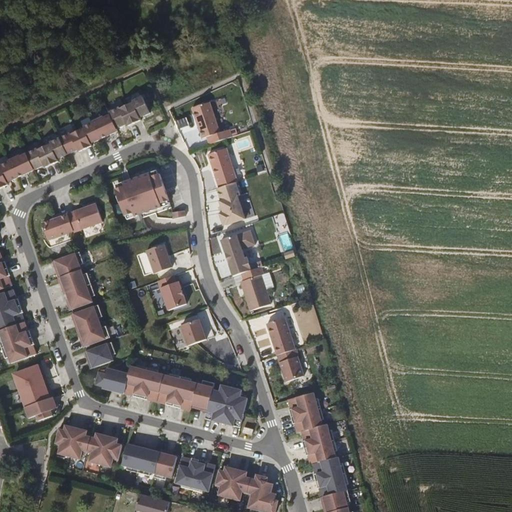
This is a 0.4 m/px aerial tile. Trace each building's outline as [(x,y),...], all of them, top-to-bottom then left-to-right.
[(144,117),(155,112),(148,96),(137,101),(137,102),(131,105),(139,122),(145,119),(144,117)] [(206,137),(224,131),(214,101),(197,106),(206,137)] [(132,125),(139,122),(131,105),(125,107),(124,107),(113,111),(114,114),(121,127),(131,123),(132,125)] [(122,130),(121,127),(114,114),(108,116),(97,120),(97,122),(104,138),(122,130)] [(95,142),(104,138),(97,122),(87,127),(81,130),(89,148),(96,145),(95,142)] [(82,151),(89,148),(81,130),(75,133),(74,132),(64,137),(71,153),(81,148),(82,151)] [(60,157),(71,153),(64,137),(53,142),(53,143),(47,145),(55,163),(62,160),(60,157)] [(48,166),(55,163),(47,145),(41,148),(40,147),(30,152),(37,168),(47,164),(48,166)] [(216,151),(237,165),(231,146),(215,151),(216,151)] [(238,171),(237,165),(216,151),(215,151),(213,152),(214,155),(238,171)] [(20,176),(37,168),(30,152),(23,155),(23,154),(12,159),(13,160),(20,176)] [(241,180),(238,171),(214,155),(223,186),(240,181),(241,180)] [(10,181),(20,176),(13,160),(2,165),(3,166),(0,166),(0,176),(5,186),(11,183),(10,181)] [(171,198),(172,198),(163,170),(154,174),(153,170),(135,177),(145,212),(165,204),(164,201),(171,198)] [(138,214),(145,212),(135,177),(127,181),(128,184),(120,187),(119,187),(128,214),(130,214),(137,211),(138,214)] [(231,224),(249,218),(241,194),(244,194),(240,181),(223,186),(221,187),(225,199),(223,199),(225,205),(227,211),(225,212),(224,212),(227,224),(231,223),(231,224)] [(77,229),(107,220),(100,200),(91,203),(92,204),(87,206),(72,212),(77,228),(77,229)] [(66,232),(77,228),(72,212),(61,215),(66,232)] [(52,237),(66,232),(61,215),(46,220),(52,237)] [(246,248),(259,243),(255,229),(224,239),(229,252),(232,251),(235,261),(232,262),(237,275),(255,269),(251,256),(249,257),(246,248)] [(158,272),(176,266),(167,242),(150,249),(158,272)] [(83,263),(87,261),(83,249),(72,253),(88,303),(96,300),(94,295),(98,294),(91,271),(86,272),(83,263)] [(11,276),(13,276),(8,262),(7,262),(5,263),(4,260),(5,259),(3,252),(0,253),(0,289),(15,286),(13,279),(11,279),(10,276),(11,276)] [(75,307),(88,303),(72,253),(56,259),(58,266),(61,266),(67,284),(64,285),(69,299),(72,298),(75,307)] [(64,285),(67,284),(61,266),(58,266),(64,285)] [(162,279),(173,309),(191,303),(183,280),(180,281),(177,274),(162,279)] [(254,309),(275,302),(265,274),(248,279),(252,292),(249,293),(254,309)] [(0,313),(23,306),(21,299),(20,300),(18,300),(17,298),(19,297),(16,290),(0,294),(0,313)] [(109,324),(105,326),(101,316),(106,315),(102,303),(90,308),(100,341),(113,336),(109,324)] [(0,325),(2,330),(28,322),(26,317),(24,317),(23,314),(25,314),(26,313),(23,306),(0,313),(0,325)] [(86,346),(100,341),(90,308),(74,313),(77,320),(79,319),(85,337),(83,338),(86,346)] [(202,316),(209,337),(217,334),(209,310),(181,320),(182,323),(202,316)] [(280,354),(299,348),(289,316),(270,322),(280,354)] [(189,340),(208,335),(202,317),(184,323),(189,340)] [(83,338),(85,337),(79,319),(77,320),(83,338)] [(3,348),(34,338),(32,331),(31,331),(29,332),(28,329),(30,329),(28,322),(2,330),(4,336),(0,338),(3,348)] [(189,340),(191,344),(209,338),(208,335),(189,340)] [(13,363),(39,355),(37,348),(35,349),(34,346),(36,345),(37,345),(34,338),(3,348),(7,358),(11,357),(13,363)] [(115,354),(119,353),(115,341),(101,345),(107,363),(116,359),(115,354)] [(96,367),(107,363),(101,345),(87,350),(90,358),(92,357),(96,367)] [(289,380),(308,374),(302,355),(283,361),(289,380)] [(194,378),(172,372),(172,375),(160,372),(161,369),(140,364),(139,366),(133,365),(131,372),(111,366),(109,373),(101,371),(98,385),(105,387),(105,388),(112,390),(114,384),(118,385),(117,391),(125,393),(126,392),(132,394),(132,392),(135,393),(135,396),(149,399),(150,396),(153,397),(152,399),(165,402),(165,400),(168,401),(167,404),(182,408),(183,405),(186,405),(185,407),(191,409),(192,406),(193,404),(201,406),(201,409),(208,410),(206,418),(240,427),(243,414),(248,397),(242,395),(243,389),(223,384),(221,390),(214,388),(216,382),(205,379),(203,384),(193,381),(194,378)] [(21,390),(50,381),(48,375),(45,375),(44,373),(47,372),(44,365),(17,373),(20,379),(18,380),(21,390)] [(54,391),(51,392),(50,389),(53,389),(50,381),(21,390),(25,401),(27,401),(29,407),(56,398),(54,391)] [(340,451),(343,450),(337,428),(334,429),(333,423),(328,424),(326,418),(329,417),(323,396),(321,397),(319,390),(292,397),(294,404),(295,404),(296,407),(294,407),(293,407),(297,422),(298,421),(300,421),(301,424),(299,424),(301,431),(306,430),(307,436),(309,435),(310,438),(308,439),(307,439),(311,454),(312,453),(313,453),(314,456),(313,457),(314,464),(317,463),(319,470),(320,469),(321,472),(319,473),(318,473),(322,488),(323,487),(325,487),(326,490),(324,490),(326,497),(325,497),(327,504),(329,503),(331,511),(358,511),(355,511),(354,511),(352,503),(356,502),(352,484),(354,483),(349,462),(346,463),(344,456),(342,457),(340,451)] [(56,417),(53,411),(52,408),(59,405),(56,398),(29,407),(27,407),(31,419),(38,416),(40,422),(56,417)] [(57,456),(69,458),(77,429),(69,427),(68,432),(63,431),(58,430),(54,446),(59,447),(57,456)] [(82,452),(87,454),(91,437),(86,436),(82,435),(83,430),(77,429),(69,458),(80,460),(82,452)] [(89,463),(100,466),(108,436),(100,434),(99,439),(95,438),(91,437),(87,454),(91,455),(89,463)] [(114,460),(118,461),(122,446),(118,444),(114,443),(115,438),(108,436),(100,466),(112,469),(114,460)] [(127,471),(138,474),(145,446),(138,444),(137,447),(133,446),(128,445),(122,466),(128,467),(127,471)] [(150,474),(156,474),(161,453),(156,452),(152,450),(153,448),(145,446),(138,474),(150,477),(150,474)] [(167,478),(173,479),(179,457),(173,456),(169,455),(169,452),(162,450),(161,453),(156,474),(154,478),(167,481),(167,478)] [(182,488),(192,490),(200,460),(193,458),(193,459),(193,461),(190,461),(190,459),(184,457),(177,484),(183,485),(182,488)] [(204,491),(210,492),(216,465),(210,464),(209,465),(207,465),(207,463),(207,462),(200,460),(192,490),(203,493),(204,491)] [(278,495),(272,493),(275,484),(268,483),(269,478),(262,476),(261,481),(257,480),(248,477),(244,476),(245,471),(231,468),(229,473),(226,472),(221,470),(217,486),(221,487),(219,495),(241,501),(244,493),(253,495),(250,503),(261,506),(260,511),(261,511),(277,511),(280,501),(276,501),(278,495)] [(126,499),(138,502),(140,495),(136,493),(118,489),(117,493),(127,496),(126,499)] [(138,502),(170,511),(172,503),(152,498),(140,495),(138,502)] [(249,509),(260,511),(261,506),(250,503),(249,509)]
